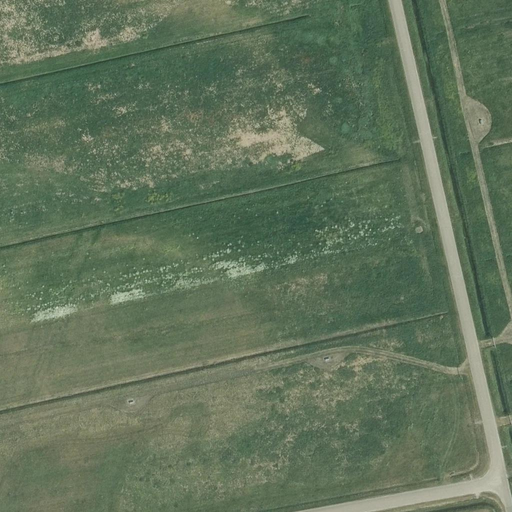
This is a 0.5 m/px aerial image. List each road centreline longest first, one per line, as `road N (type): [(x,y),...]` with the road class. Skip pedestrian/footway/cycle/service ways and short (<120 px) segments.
road 1 (unclassified): [(502,480),(394,0)]
road 2 (unclassified): [(326,511),(502,480)]
